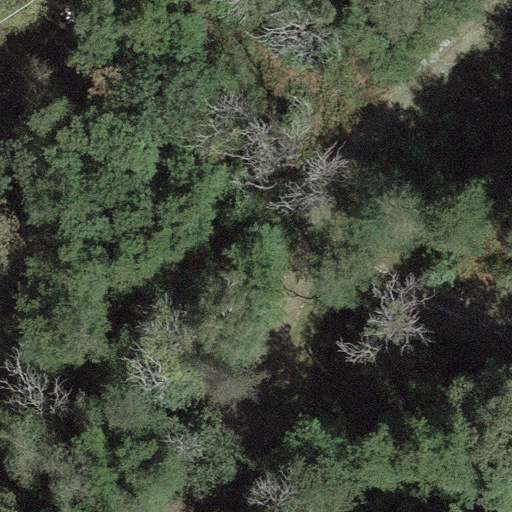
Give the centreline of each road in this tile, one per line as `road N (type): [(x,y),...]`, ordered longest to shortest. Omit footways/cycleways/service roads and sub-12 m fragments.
road 1 (track): [(511,8),(379,114),(319,200),(210,494),(196,511)]
road 2 (track): [(319,200),(511,311)]
